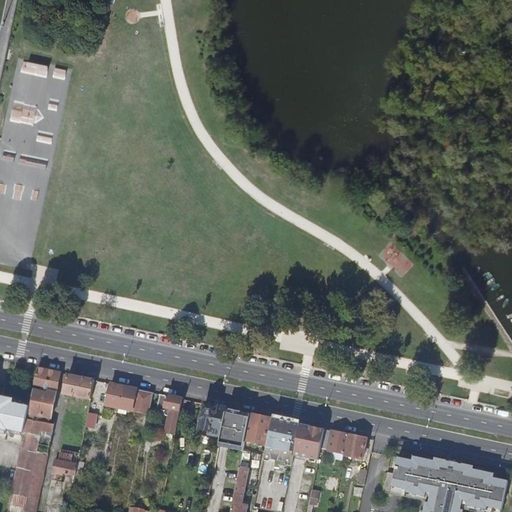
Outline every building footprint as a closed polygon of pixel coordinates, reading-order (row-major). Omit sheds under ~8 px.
[(32,63),(31,73),(48,75),(49,65),(32,63)] [(35,511),(54,423),(50,422),(59,374),(37,369),(36,374),(33,385),(41,387),(41,389),(47,391),(47,393),(32,390),(30,403),(29,408),(23,436),(21,446),(10,495),(6,511),(35,511)] [(90,400),(94,381),(67,376),(63,395),(90,400)] [(117,416),(123,388),(110,385),(105,407),(111,408),(110,412),(112,415),(117,416)] [(0,431),(7,433),(7,432),(23,436),(29,408),(13,404),(14,399),(2,397),(4,389),(0,387),(0,431)] [(148,416),(153,394),(138,391),(123,388),(117,416),(117,417),(125,419),(127,412),(148,416)] [(175,435),(182,400),(169,397),(160,395),(157,410),(163,411),(165,416),(169,417),(165,433),(175,435)] [(29,408),(30,403),(14,399),(13,404),(29,408)] [(220,437),(226,409),(205,405),(204,405),(199,429),(209,431),(208,435),(220,437)] [(227,449),(235,411),(226,409),(220,437),(218,447),(227,449)] [(244,442),(250,414),(239,412),(235,411),(227,449),(242,452),(244,442)] [(94,428),(97,415),(87,413),(85,427),(94,428)] [(266,447),(272,419),(262,417),(250,414),(244,442),(266,446),(266,447)] [(274,461),(279,437),(282,438),(285,422),(272,419),(266,447),(266,446),(263,459),(274,461)] [(293,456),(299,425),(286,422),(285,422),(282,438),(279,437),(274,461),(292,465),(293,456)] [(320,449),(324,430),(314,428),(299,425),(293,456),(318,461),(320,449)] [(344,454),(348,435),(337,433),(324,430),(320,449),(344,454)] [(23,436),(7,432),(7,433),(0,431),(0,441),(21,446),(23,436)] [(362,460),(366,439),(364,439),(348,435),(344,454),(344,457),(362,460)] [(70,502),(79,454),(61,450),(59,461),(55,460),(51,480),(55,481),(52,499),(70,502)] [(423,502),(421,511),(463,511),(470,511),(501,511),(504,499),(505,494),(508,482),(493,479),(494,475),(484,473),(473,470),(473,467),(435,459),(434,462),(423,460),(413,458),(412,462),(398,459),(394,475),(387,473),(383,493),(422,502),(423,502)] [(364,486),(367,470),(361,469),(358,485),(364,486)] [(246,511),(253,481),(247,480),(248,473),(239,471),(231,511),(246,511)] [(317,503),(319,492),(312,491),(310,501),(317,503)]
